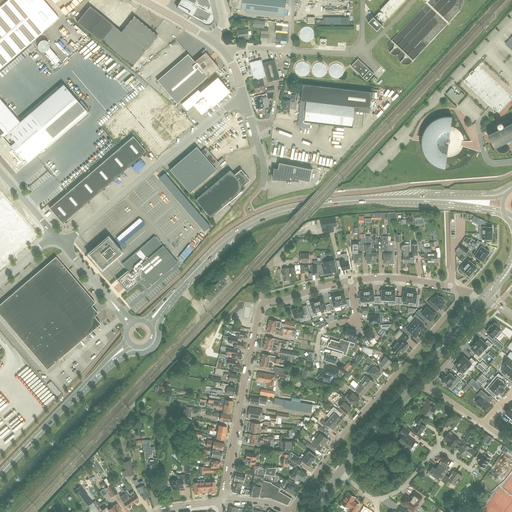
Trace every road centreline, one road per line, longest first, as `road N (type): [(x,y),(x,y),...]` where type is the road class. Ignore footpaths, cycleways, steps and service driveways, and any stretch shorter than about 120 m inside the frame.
road 1 (primary): [(169,297),(221,243),(264,217),(341,201),(449,200)]
road 2 (residential): [(463,289),(291,511)]
road 3 (unclassified): [(62,244),(243,94)]
road 4 (secondary): [(338,473),(484,297)]
road 5 (residential): [(222,500),(264,302)]
road 6 (residential): [(484,425),(428,387),(492,318)]
road 7 (residential): [(376,498),(395,497),(436,450),(469,474)]
